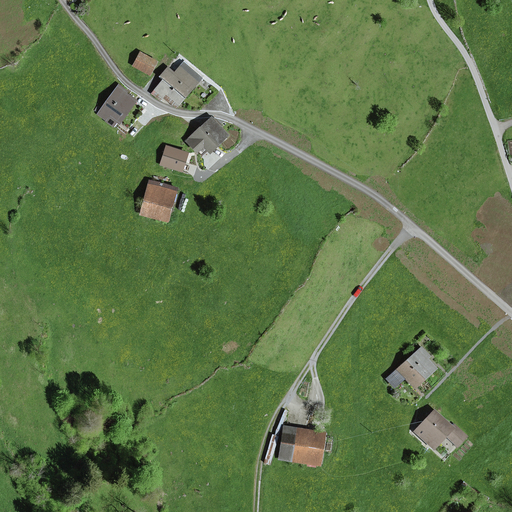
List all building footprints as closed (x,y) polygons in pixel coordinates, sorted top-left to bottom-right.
[(140,53),(133,65),(149,75),(156,62),(140,53)] [(166,69),(160,78),(162,80),(163,79),(183,97),(199,78),(183,65),(174,75),(166,69)] [(164,96),(176,106),(183,97),(163,79),(162,80),(151,94),(160,101),(164,96)] [(126,91),(119,86),(108,99),(126,112),(133,102),(123,94),(126,91)] [(110,114),(118,121),(126,112),(108,99),(98,113),(106,120),(110,114)] [(201,155),(207,149),(210,152),(227,135),(211,118),(187,140),(201,155)] [(167,147),(161,165),(180,171),(186,153),(167,147)] [(149,181),(140,213),(167,221),(176,189),(149,181)] [(429,356),(421,347),(408,358),(424,376),(434,368),(426,359),(429,356)] [(414,385),(424,376),(408,358),(398,367),(386,378),(394,386),(406,376),(414,385)] [(445,434),(457,446),(465,437),(454,426),(451,429),(433,412),(415,431),(423,439),(427,435),(436,444),(445,434)] [(280,458),(318,464),(323,434),(284,428),(280,458)]
